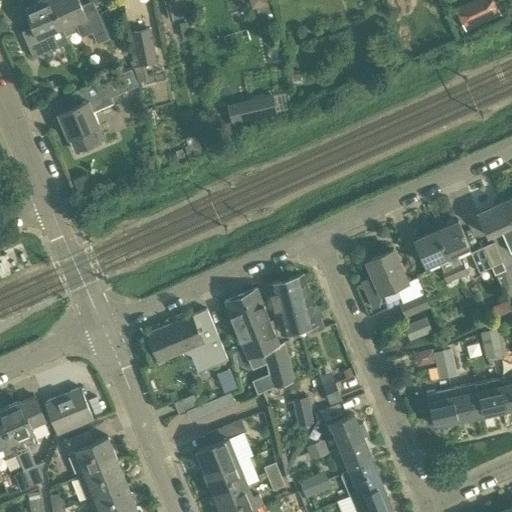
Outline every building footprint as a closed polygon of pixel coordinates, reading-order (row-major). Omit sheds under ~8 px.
[(62,29),(49,0),(37,0),(22,7),(31,27),(20,32),(32,59),(56,48),(50,34),(62,29)] [(49,0),(62,29),(74,23),(81,38),(91,34),(96,45),(110,39),(92,0),(82,5),(79,0),(49,0)] [(164,0),(169,19),(190,15),(185,0),(164,0)] [(471,0),(481,22),(500,14),(493,0),(471,0)] [(130,32),(137,65),(156,61),(149,28),(130,32)] [(133,67),(104,78),(114,100),(138,90),(133,67)] [(68,139),(100,125),(101,124),(95,111),(115,102),(104,78),(71,93),(76,105),(56,114),(67,139),(68,139)] [(273,95),(273,94),(241,101),(245,117),(277,110),(273,95)] [(106,139),(100,125),(68,139),(74,152),(106,139)] [(201,141),(197,142),(195,135),(187,138),(189,145),(185,146),(188,155),(203,150),(201,141)] [(70,180),(81,207),(95,201),(83,175),(70,180)] [(511,225),(511,228),(511,196),(501,201),(511,225)] [(511,225),(501,201),(475,213),(485,236),(511,225)] [(434,230),(456,277),(466,272),(456,251),(468,246),(457,220),(434,230)] [(456,277),(434,230),(412,241),(424,266),(433,261),(443,283),(456,277)] [(493,242),(481,247),(490,267),(502,262),(493,242)] [(490,267),(481,247),(470,252),(478,272),(490,267)] [(425,298),(417,276),(405,282),(392,249),(366,260),(372,275),(360,280),(372,307),(378,305),(381,293),(395,286),(402,302),(399,304),(405,316),(429,306),(425,298)] [(417,276),(425,298),(438,292),(436,286),(435,286),(428,269),(416,274),(417,276)] [(285,278),(298,329),(315,324),(317,330),(324,327),(321,316),(323,315),(318,303),(311,305),(302,273),(285,278)] [(298,329),(285,278),(267,283),(281,333),(290,331),(291,337),(300,335),(298,329)] [(265,359),(273,387),(293,382),(283,342),(279,344),(256,287),(240,294),(263,351),(265,359)] [(240,294),(224,300),(248,357),(263,351),(240,294)] [(146,333),(158,360),(182,350),(189,354),(197,372),(227,360),(206,309),(191,315),(146,333)] [(404,325),(409,338),(430,329),(425,317),(404,325)] [(491,346),(498,344),(495,329),(480,332),(483,343),(489,342),(491,346)] [(501,355),(498,344),(491,346),(489,342),(483,343),(486,358),(501,355)] [(433,361),(430,349),(414,353),(416,362),(420,364),(433,361)] [(444,365),(451,363),(448,349),(433,352),(436,363),(443,361),(444,365)] [(454,375),(451,363),(444,365),(443,361),(436,363),(439,378),(454,375)] [(353,373),(350,366),(343,369),(346,377),(353,373)] [(229,368),(217,373),(224,392),(237,387),(229,368)] [(511,407),(511,374),(499,377),(506,408),(511,407)] [(506,408),(499,377),(475,383),(482,414),(506,408)] [(329,400),(340,396),(334,379),(323,383),(325,391),(329,400)] [(482,414),(475,383),(451,388),(458,419),(482,414)] [(80,388),(57,397),(44,402),(57,433),(92,418),(80,388)] [(458,419),(451,388),(426,393),(433,426),(434,425),(434,424),(458,419)] [(208,401),(213,412),(235,403),(231,392),(208,401)] [(17,401),(0,408),(0,422),(14,455),(25,450),(24,447),(40,439),(36,430),(40,429),(38,425),(47,421),(35,394),(18,402),(17,401)] [(312,422),(310,414),(306,395),(293,397),(299,426),(312,422)] [(343,413),(338,402),(319,410),(324,421),(343,413)] [(339,446),(362,437),(353,415),(354,414),(353,413),(330,423),(339,446)] [(241,419),(231,422),(205,433),(209,445),(196,451),(196,452),(206,474),(238,461),(229,439),(246,432),(241,419)] [(14,455),(0,422),(0,446),(1,446),(6,458),(14,455)] [(76,477),(116,461),(107,438),(107,437),(92,443),(87,431),(61,442),(66,453),(76,477)] [(362,437),(339,446),(349,469),(371,460),(362,437)] [(323,439),(305,446),(311,459),(328,452),(323,439)] [(371,460),(349,469),(341,472),(350,495),(380,483),(371,460)] [(125,484),(116,461),(76,477),(85,500),(93,497),(125,484)] [(247,484),(238,461),(206,474),(215,497),(247,484)] [(268,478),(279,473),(275,461),(263,466),(268,478)] [(35,465),(24,469),(31,486),(42,482),(35,465)] [(31,486),(24,469),(13,473),(20,490),(31,486)] [(324,471),(315,475),(317,482),(313,484),(315,491),(329,485),(324,471)] [(279,473),(268,478),(272,489),(284,485),(279,473)] [(317,482),(315,475),(300,481),(306,495),(315,491),(313,484),(317,482)] [(374,511),(390,506),(380,483),(350,495),(356,511),(374,511)] [(125,484),(93,497),(99,511),(123,511),(135,507),(125,484)] [(247,484),(215,497),(220,511),(245,511),(257,508),(263,504),(259,493),(252,496),(247,484)] [(28,489),(30,510),(42,509),(40,488),(28,489)] [(52,510),(64,508),(62,492),(50,495),(52,510)]
